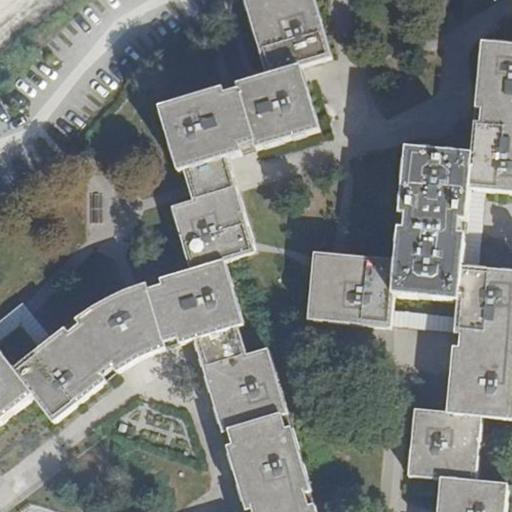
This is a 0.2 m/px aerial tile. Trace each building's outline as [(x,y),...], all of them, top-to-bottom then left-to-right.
[(0,426),(36,398),(56,424),(108,382),(105,378),(115,370),(118,374),(120,373),(142,360),(166,350),(168,349),(166,344),(180,340),(182,345),(197,341),(200,350),(225,434),(230,432),(234,446),(229,448),(248,511),(254,510),(254,511),(316,511),(315,506),(310,508),(306,495),(311,494),(292,428),(286,430),(282,416),(288,415),(269,352),(248,358),(246,351),(241,334),(239,328),(244,326),(225,263),(241,259),(256,254),(229,160),(244,155),(242,150),(256,146),(257,151),(321,132),(302,69),(333,60),(314,0),(249,0),(246,1),(270,79),(237,89),(239,94),(226,98),(225,92),(162,111),(181,174),(186,173),(196,204),(175,210),(193,272),(193,273),(162,282),(163,287),(150,292),(148,287),(147,287),(128,294),(112,301),(96,310),(78,322),(77,323),(81,327),(71,335),(68,331),(67,331),(54,342),(41,351),(15,372),(0,352),(0,426)] [(465,0),(449,0),(448,13),(464,14),(465,0)] [(511,47),(484,45),(478,111),(484,111),(483,125),(477,124),(474,157),(408,151),(401,217),(407,218),(406,231),(400,230),(397,262),(315,254),(309,322),(392,330),(393,312),(394,297),(461,303),(459,318),(458,336),(461,337),(460,349),(454,348),(448,414),(416,411),(410,478),(443,482),(440,511),(506,511),(509,486),(477,483),(483,419),(511,422),(511,273),(480,270),(463,269),(466,237),(461,237),(462,223),(468,224),(469,203),(471,191),(487,193),(511,195),(511,47)] [(463,269),(480,270),(487,193),(471,191),(469,203),(468,224),(466,237),(463,269)] [(256,254),(241,259),(261,329),(241,334),(246,351),(281,341),(256,254)] [(24,304),(0,323),(0,341),(20,326),(41,351),(54,342),(24,304)] [(393,312),(392,330),(458,336),(459,318),(393,312)]
